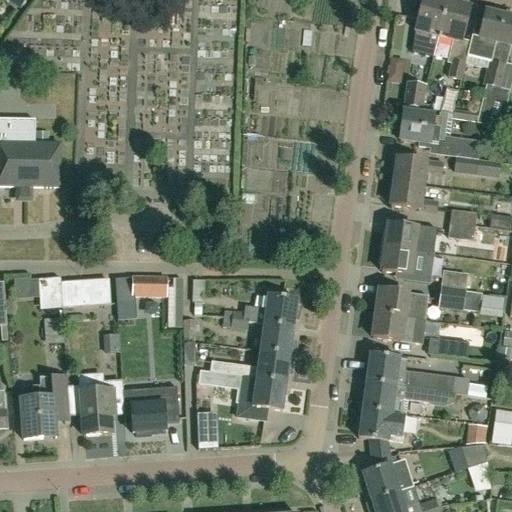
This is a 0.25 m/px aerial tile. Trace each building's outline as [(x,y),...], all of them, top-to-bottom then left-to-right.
[(4,0),(18,10),(25,0),(4,0)] [(440,35),(447,5),(424,0),(422,0),(414,33),(411,54),(433,60),(440,35)] [(470,41),(463,39),(470,11),(447,5),(440,35),(448,37),(446,41),(451,42),(446,65),(450,66),(447,80),(461,84),(466,66),(465,66),(465,65),(467,58),(468,58),(473,38),(471,38),(470,41)] [(478,115),(455,112),(453,122),(501,129),(511,82),(511,67),(506,66),(511,41),(511,21),(485,15),(479,40),(473,38),(468,58),(467,58),(465,65),(486,70),(482,87),(485,87),(478,115)] [(390,60),(387,82),(400,84),(404,62),(390,60)] [(422,112),(434,113),(435,106),(423,104),(426,87),(405,84),(402,109),(422,112)] [(453,122),(455,112),(453,112),(452,118),(439,116),(438,120),(403,115),(399,142),(436,148),(435,156),(478,162),(480,145),(449,141),(452,122),(453,122)] [(0,189),(15,190),(15,204),(19,204),(24,204),(33,205),(33,202),(33,190),(54,190),(58,190),(60,146),(34,146),(35,122),(0,120),(0,189)] [(455,160),(453,174),(498,180),(500,164),(478,162),(435,156),(435,157),(455,160)] [(394,184),(422,188),(424,175),(441,177),(442,166),(425,163),(425,165),(397,161),(394,184)] [(420,203),(422,188),(394,184),(390,209),(418,212),(418,214),(435,216),(437,205),(420,203)] [(449,225),(474,229),(476,216),(450,213),(449,225)] [(511,220),(490,217),(489,230),(510,233),(511,220)] [(474,229),(449,225),(447,241),(472,245),(470,258),(475,259),(480,230),(474,229)] [(383,233),(380,249),(414,254),(432,256),(434,240),(436,232),(415,229),(415,230),(387,226),(387,233),(384,233),(383,233)] [(380,249),(378,266),(382,267),(381,273),(397,275),(396,282),(428,287),(429,280),(432,256),(414,254),(380,249)] [(476,298),(476,296),(478,281),(467,280),(467,277),(443,274),(440,292),(476,298)] [(39,300),(38,282),(30,282),(30,280),(13,282),(14,302),(39,300)] [(64,309),(62,286),(61,280),(38,282),(39,300),(40,311),(61,310),(64,309)] [(136,321),(134,299),(131,299),(132,280),(114,281),(116,305),(118,322),(136,321)] [(134,299),(167,300),(167,290),(167,281),(132,280),(131,299),(134,299)] [(182,323),(182,281),(173,281),(173,290),(167,290),(167,300),(166,331),(182,331),(182,323)] [(108,282),(62,286),(64,309),(110,306),(108,282)] [(204,306),(205,283),(192,283),(192,305),(194,305),(201,305),(204,306)] [(376,315),(405,319),(405,318),(422,321),(425,321),(428,297),(379,290),(376,315)] [(462,312),(478,315),(481,297),(476,296),(476,298),(440,292),(437,311),(462,315),(462,312)] [(503,317),(505,298),(482,295),(480,314),(503,317)] [(248,323),(263,325),(293,329),(297,303),(283,301),(267,299),(265,311),(245,309),(244,315),(233,314),(223,313),(223,320),(248,323)] [(376,315),(372,339),(401,343),(401,344),(418,347),(422,321),(405,318),(405,319),(376,315)] [(62,320),(42,322),(44,347),(64,346),(62,320)] [(230,330),(230,332),(247,334),(248,323),(223,320),(222,329),(230,330)] [(182,331),(183,343),(199,343),(199,325),(194,323),(182,323),(182,331)] [(290,358),(293,329),(263,325),(259,354),(290,358)] [(502,347),(511,347),(511,334),(504,334),(502,347)] [(119,356),(118,337),(103,338),(104,357),(119,356)] [(429,341),(427,357),(466,361),(468,346),(429,341)] [(195,368),(194,346),(183,346),(184,368),(195,368)] [(286,386),(290,358),(259,354),(257,371),(256,381),(286,386)] [(369,357),(366,384),(418,391),(457,397),(467,398),(469,382),(406,374),(407,361),(369,356),(369,357)] [(209,375),(242,379),(256,381),(257,371),(211,365),(209,375)] [(200,378),(199,387),(237,392),(236,406),(239,406),(242,379),(209,375),(200,374),(200,378)] [(77,379),(78,389),(67,390),(69,420),(81,419),(83,438),(110,437),(109,419),(113,419),(113,417),(123,416),(122,396),(121,384),(102,385),(102,377),(77,379)] [(20,403),(22,442),(55,440),(54,426),(69,425),(69,420),(67,390),(66,378),(38,380),(39,389),(21,390),(22,403),(20,403)] [(265,422),(266,411),(283,414),(286,386),(256,381),(242,379),(241,392),(239,406),(238,419),(265,422)] [(455,406),(457,397),(418,391),(366,384),(362,411),(405,417),(407,402),(434,405),(433,409),(443,410),(455,406)] [(176,392),(122,396),(123,416),(124,427),(131,427),(132,436),(135,436),(135,439),(150,438),(150,434),(165,433),(165,426),(179,425),(178,421),(176,392)] [(490,442),(509,446),(511,431),(511,412),(497,410),(490,442)] [(371,460),(389,458),(388,444),(402,446),(405,417),(362,411),(358,440),(369,442),(371,460)] [(198,452),(218,451),(216,416),(196,417),(198,452)] [(468,443),(485,443),(485,426),(468,426),(468,443)] [(468,470),(487,464),(485,447),(461,450),(468,470)] [(367,490),(362,492),(366,504),(371,503),(400,493),(412,489),(404,462),(391,467),(390,467),(389,458),(371,460),(373,472),(362,476),(367,490)] [(405,509),(400,493),(371,503),(371,504),(366,506),(368,511),(433,511),(439,510),(436,501),(419,507),(419,504),(405,509)]
